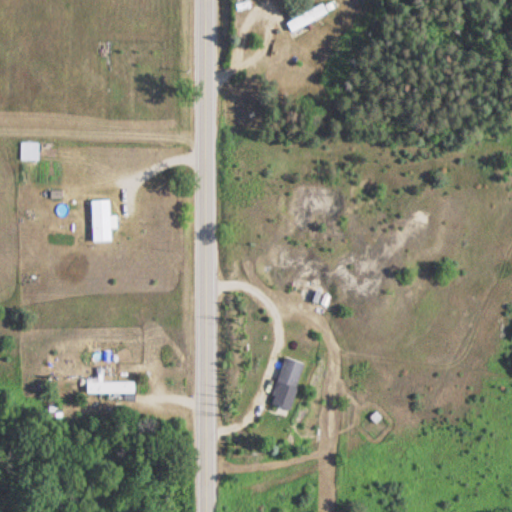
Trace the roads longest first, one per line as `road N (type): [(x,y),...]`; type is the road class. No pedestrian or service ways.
road 1 (residential): [(195,511),(195,0)]
road 2 (residential): [(195,249),(400,248),(511,229)]
